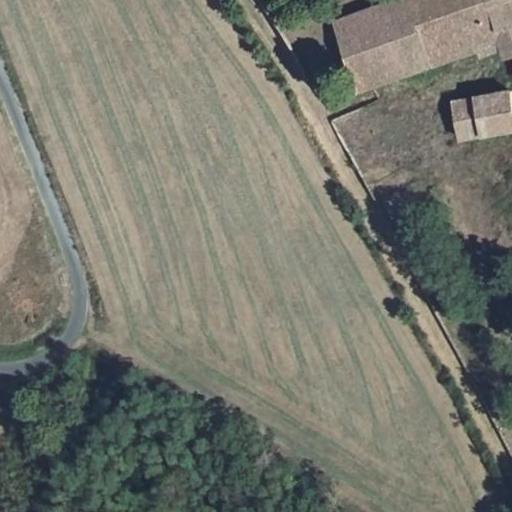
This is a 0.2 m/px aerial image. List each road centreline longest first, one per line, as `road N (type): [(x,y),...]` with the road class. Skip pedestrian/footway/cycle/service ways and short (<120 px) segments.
road 1 (track): [(246,0),(511,460)]
road 2 (residential): [(0,370),(66,354),(84,300),(0,81)]
